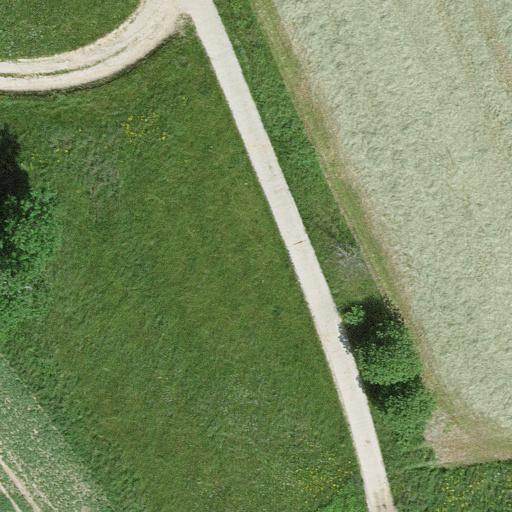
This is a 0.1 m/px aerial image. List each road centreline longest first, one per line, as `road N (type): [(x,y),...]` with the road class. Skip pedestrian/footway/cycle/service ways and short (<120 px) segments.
road 1 (track): [(382,511),(344,364),(196,0)]
road 2 (track): [(0,74),(59,72),(112,54),(170,0)]
